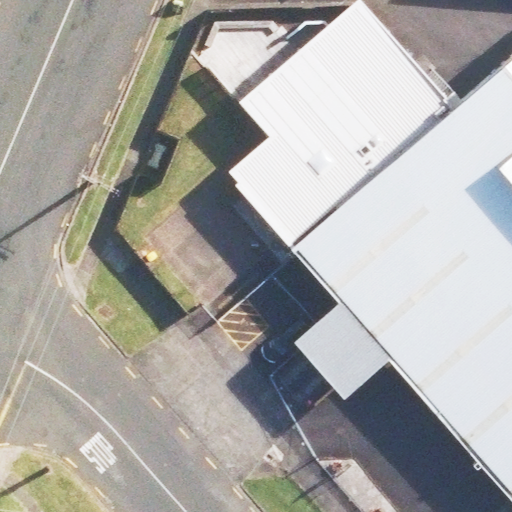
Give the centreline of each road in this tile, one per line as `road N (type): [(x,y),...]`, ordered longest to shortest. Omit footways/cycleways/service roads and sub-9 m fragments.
road 1 (residential): [(185,511),(82,397),(0,340)]
road 2 (tertiary): [(0,177),(73,0)]
